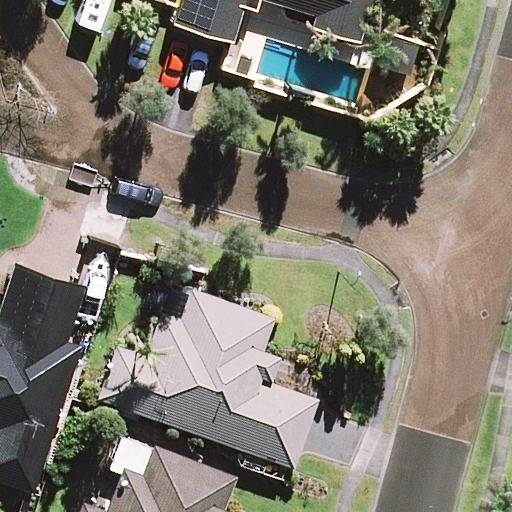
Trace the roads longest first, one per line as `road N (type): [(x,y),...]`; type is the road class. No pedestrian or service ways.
road 1 (residential): [(97,135),(491,248)]
road 2 (residential): [(423,511),(491,248)]
road 3 (residential): [(27,33),(97,135)]
